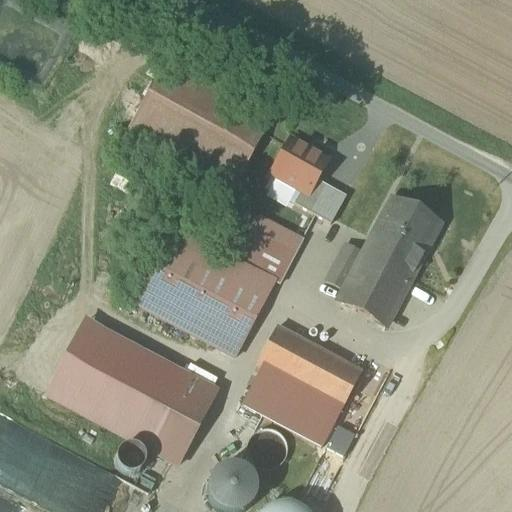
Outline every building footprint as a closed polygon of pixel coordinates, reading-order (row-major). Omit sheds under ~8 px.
[(359,164),(160,63),(119,145),(227,198),(238,175),(330,222),(359,164)] [(447,225),(402,202),(348,311),(393,333),(447,225)] [(233,263),(169,231),(129,310),(223,356),(261,280),(282,291),(298,260),(252,237),(262,215),(240,204),(225,236),(242,245),(233,263)] [(278,336),(239,411),(313,449),(352,374),(278,336)] [(299,471),(299,466),(299,461),(297,455),(292,447),(289,444),(283,441),(278,439),(273,439),(268,439),(261,441),(254,446),(249,452),(247,456),(246,460),(245,466),(246,471),(247,476),(249,479),(253,484),(257,488),(261,490),(267,492),(272,493),(278,492),(282,491),(286,489),(291,486),(294,482),(297,476),(299,471)]
